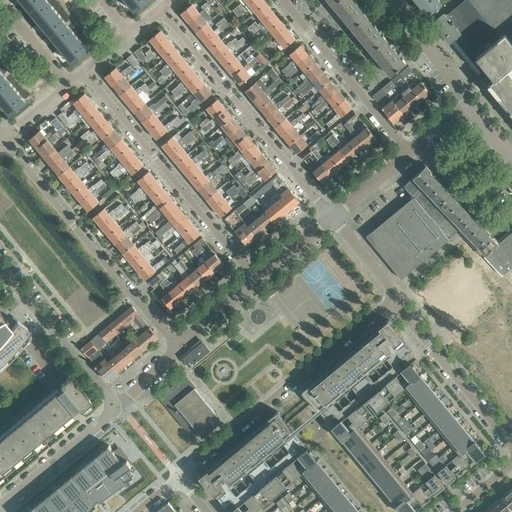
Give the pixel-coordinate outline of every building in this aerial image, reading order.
[(44,0),(17,0),(20,3),(22,1),(30,12),(44,0)] [(51,37),(66,24),(46,0),(44,0),(30,12),(39,22),(37,24),(41,28),(43,26),(51,37)] [(140,7),(148,0),(123,0),(124,1),(125,0),(126,0),(135,11),(138,9),(140,7)] [(266,3),(263,0),(251,0),(248,3),(255,12),(266,3)] [(344,19),(352,28),(367,16),(354,0),(339,0),(333,5),(341,15),(340,15),(343,19),(344,19)] [(428,15),(442,3),(438,0),(415,0),(417,1),(415,2),(418,6),(420,5),(428,15)] [(511,0),(464,0),(446,15),(444,13),(432,23),(434,25),(433,25),(434,26),(435,25),(449,42),(450,41),(452,43),(452,42),(451,41),(454,39),(490,83),(488,85),(488,84),(487,85),(511,114),(511,0)] [(273,12),(266,3),(255,12),(262,21),(273,12)] [(192,4),(181,13),(188,22),(199,13),(192,4)] [(233,10),(236,13),(243,7),(241,4),(236,7),(233,10)] [(238,16),(246,10),(243,7),(236,13),(238,16)] [(196,31),(207,22),(203,18),(208,14),(204,9),(199,13),(188,22),(196,31)] [(274,13),(273,12),(262,21),(258,25),(261,28),(261,29),(266,25),(270,30),(280,21),(274,13)] [(363,42),(372,52),(387,39),(367,16),(352,28),(360,38),(359,39),(363,42)] [(219,27),(226,21),(224,18),(216,24),(219,27)] [(226,21),(219,27),(221,30),(229,24),(226,21)] [(250,31),(258,25),(255,21),(248,28),(250,31)] [(270,30),(277,38),(288,30),(280,21),(270,30)] [(203,40),(214,31),(207,22),(196,31),(203,40)] [(88,50),(66,24),(51,37),(60,47),(58,49),(62,53),(64,52),(73,63),(75,60),(75,61),(77,59),(88,50)] [(250,31),(253,34),(261,28),(258,25),(250,31)] [(219,27),(214,31),(203,40),(211,49),(221,40),(217,35),(222,31),(221,30),(219,27)] [(149,39),(157,48),(168,39),(160,30),(149,39)] [(285,48),(295,39),(288,30),(277,38),(273,42),(275,46),(276,46),(281,43),(285,48)] [(242,37),(238,41),(233,45),(236,48),(245,41),(242,37)] [(175,48),(168,39),(157,48),(164,57),(175,48)] [(265,49),(273,42),(270,39),(263,45),(265,49)] [(406,63),(387,39),(372,52),(379,61),(379,62),(382,66),(383,65),(391,75),(406,63)] [(222,40),(221,40),(211,49),(218,58),(229,49),(233,45),(231,42),(230,41),(226,45),(222,40)] [(265,49),(268,52),(275,46),(273,42),(265,49)] [(297,63),(308,54),(300,45),(290,54),(294,59),(289,63),(290,64),(290,63),(293,67),(297,63)] [(146,57),(138,48),(134,52),(141,61),(146,57)] [(182,57),(175,48),(164,57),(169,62),(164,66),(165,67),(167,70),(172,66),(182,57)] [(236,58),(229,49),(218,58),(225,67),(236,58)] [(147,62),(155,55),(152,52),(147,56),(146,57),(144,59),(147,62)] [(134,67),(139,63),(131,54),(127,58),(134,67)] [(258,61),(263,66),(267,62),(259,54),(255,57),(258,61)] [(315,63),(308,54),(297,63),(304,72),(315,63)] [(179,75),(190,66),(182,57),(172,66),(179,75)] [(248,63),(251,67),(258,61),(255,57),(253,59),(248,63)] [(241,63),(236,58),(225,67),(233,75),(243,67),(241,63)] [(240,84),(251,76),(247,70),(251,67),(248,63),(243,67),(233,75),(240,84)] [(290,63),(282,70),(285,74),(293,67),(290,63)] [(320,69),(315,63),(304,72),(300,75),(304,81),(297,87),(293,90),(296,94),(300,91),(312,80),(323,72),(320,69)] [(197,75),(190,66),(179,75),(186,84),(197,75)] [(413,71),(409,66),(399,73),(403,78),(413,71)] [(105,76),(113,85),(123,76),(116,67),(105,76)] [(295,70),(293,67),(285,74),(287,77),(295,70)] [(268,72),(276,81),(280,77),(272,69),(268,72)] [(330,80),(323,72),(312,80),(300,91),(303,95),(315,85),(319,89),(330,80)] [(186,84),(194,93),(205,84),(197,75),(186,84)] [(10,114),(25,102),(4,76),(0,79),(0,104),(1,103),(10,114)] [(131,85),(123,76),(113,85),(120,94),(131,85)] [(260,109),(271,100),(267,95),(272,92),(270,90),(282,81),(280,77),(276,81),(263,91),(253,100),(260,109)] [(330,80),(319,89),(323,94),(318,98),(319,99),(322,102),(327,98),(337,89),(335,86),(330,80)] [(395,86),(393,84),(391,81),(382,88),(386,93),(395,86)] [(413,82),(409,85),(421,99),(430,92),(421,81),(416,85),(413,82)] [(256,82),(245,91),(253,100),(263,91),(256,82)] [(189,112),(212,93),(205,84),(194,93),(197,97),(193,101),(194,102),(186,109),(189,112)] [(127,103),(138,94),(131,85),(120,94),(127,103)] [(401,92),(412,107),(421,99),(409,85),(401,92)] [(372,96),(376,101),(386,93),(382,88),(372,96)] [(334,107),(345,98),(337,89),(327,98),(322,102),(325,106),(330,102),(334,107)] [(127,103),(135,112),(145,103),(150,99),(146,94),(143,90),(138,94),(127,103)] [(404,114),(412,107),(401,92),(392,100),(404,114)] [(81,111),(92,102),(84,93),(77,99),(74,102),(78,107),(73,111),(74,112),(67,117),(70,120),(70,121),(77,115),(81,111)] [(154,104),(149,108),(145,103),(135,112),(142,121),(153,112),(157,108),(162,104),(165,101),(168,99),(165,95),(154,104)] [(288,95),(280,102),(283,105),(291,98),(288,95)] [(285,108),(297,99),(294,95),(291,98),(283,105),(285,108)] [(337,120),(352,107),(345,98),(334,107),(338,112),(333,116),(334,117),(337,120)] [(206,108),(214,117),(225,108),(217,99),(206,108)] [(319,99),(311,106),(314,109),(322,102),(319,99)] [(267,118),(278,109),(271,100),(260,109),(267,118)] [(406,116),(404,114),(392,100),(383,107),(381,108),(383,109),(394,122),(400,117),(402,119),(405,116),(405,117),(406,116)] [(165,101),(162,104),(157,108),(160,111),(168,105),(165,101)] [(99,111),(92,102),(81,111),(88,120),(99,111)] [(325,106),(322,102),(314,109),(317,112),(325,106)] [(232,117),(225,108),(214,117),(221,126),(232,117)] [(285,117),(278,109),(267,118),(275,126),(285,117)] [(70,120),(63,111),(58,115),(65,124),(69,122),(70,121),(70,120)] [(88,120),(96,129),(106,120),(99,111),(88,120)] [(352,121),(357,116),(354,111),(345,119),(348,122),(351,126),(354,123),(352,121)] [(142,121),(149,130),(160,121),(153,112),(142,121)] [(295,119),(298,122),(306,116),(303,113),(295,119)] [(77,115),(70,121),(69,122),(71,125),(79,118),(77,115)] [(169,123),(172,126),(180,119),(177,116),(169,123)] [(297,123),(300,126),(308,119),(306,116),(298,122),(297,123)] [(51,121),(58,130),(63,126),(55,117),(51,121)] [(239,126),(232,117),(221,126),(229,135),(239,126)] [(293,126),(286,118),(285,117),(275,126),(282,135),(293,126)] [(334,117),(326,123),(329,127),(337,120),(334,117)] [(206,118),(199,124),(201,127),(209,121),(206,118)] [(106,120),(96,129),(103,138),(114,129),(106,120)] [(306,127),(308,129),(316,122),(314,120),(306,127)] [(160,121),(149,130),(157,139),(168,130),(160,121)] [(212,124),(209,121),(201,127),(204,130),(212,124)] [(355,131),(351,126),(348,122),(345,125),(351,133),(351,134),(354,137),(349,141),(358,152),(367,145),(358,134),(355,131)] [(358,134),(367,145),(370,142),(371,144),(376,140),(375,138),(376,137),(364,123),(355,131),(358,134)] [(56,132),(59,135),(65,130),(63,126),(58,130),(56,132)] [(236,144),(247,135),(239,126),(229,135),(236,144)] [(300,135),(293,126),(282,135),(289,144),(300,135)] [(40,130),(29,139),(36,148),(47,139),(53,134),(57,131),(54,128),(49,132),(44,136),(40,130)] [(106,151),(110,147),(121,138),(114,129),(103,138),(107,143),(102,147),(103,148),(106,151)] [(196,132),(194,129),(182,138),(185,141),(192,135),(196,132)] [(81,136),(84,139),(91,133),(89,130),(81,136)] [(309,137),(312,141),(320,134),(317,131),(309,137)] [(84,139),(86,142),(94,136),(91,133),(84,139)] [(36,148),(44,157),(54,148),(51,144),(57,139),(53,134),(47,139),(36,148)] [(333,134),(330,137),(336,144),(339,142),(333,134)] [(187,144),(195,138),(192,135),(185,141),(187,144)] [(254,144),(247,135),(236,144),(243,153),(254,144)] [(297,153),(308,144),(300,135),(289,144),(297,153)] [(162,145),(169,154),(180,145),(185,141),(182,138),(182,137),(177,141),(173,136),(162,145)] [(224,139),(221,136),(213,142),(212,140),(208,143),(213,148),(216,145),(224,139)] [(336,144),(330,137),(327,139),(333,147),(336,144)] [(114,151),(118,156),(129,147),(121,138),(110,147),(106,151),(98,157),(95,160),(98,165),(101,162),(100,161),(108,154),(109,155),(114,151)] [(226,142),(224,139),(216,145),(219,148),(226,142)] [(349,141),(340,149),(349,160),(358,152),(349,141)] [(251,161),(261,152),(254,144),(243,153),(251,161)] [(188,154),(180,145),(169,154),(177,163),(188,154)] [(59,154),(54,148),(44,157),(51,166),(62,157),(67,153),(71,149),(69,146),(64,150),(59,154)] [(121,168),(125,165),(136,156),(129,147),(118,156),(122,161),(117,165),(118,165),(110,171),(113,175),(121,168)] [(103,148),(92,158),(95,160),(98,157),(106,151),(103,148)] [(313,158),(316,156),(312,151),(309,148),(300,156),(304,160),(310,155),(313,158)] [(205,149),(197,156),(199,159),(201,158),(207,153),(205,149)] [(319,159),(322,157),(315,149),(312,151),(316,156),(319,159)] [(349,160),(340,149),(331,156),(340,167),(349,160)] [(269,161),(261,152),(251,161),(255,166),(250,170),(251,171),(253,174),(258,170),(269,161)] [(204,161),(210,156),(207,153),(201,158),(204,161)] [(236,153),(228,160),(231,163),(239,156),(236,153)] [(192,159),(188,154),(177,163),(184,172),(195,163),(199,159),(197,156),(196,155),(192,159)] [(143,165),(136,156),(125,165),(121,168),(113,175),(116,178),(123,172),(124,173),(129,169),(133,174),(143,165)] [(241,160),(239,156),(231,163),(234,166),(241,160)] [(331,156),(322,164),(331,174),(340,167),(331,156)] [(69,166),(62,157),(51,166),(58,175),(69,166)] [(199,159),(195,163),(184,172),(191,181),(202,172),(203,171),(200,166),(205,162),(204,161),(201,158),(199,159)] [(87,161),(79,168),(81,171),(86,167),(89,165),(87,161)] [(276,170),(269,161),(258,170),(253,174),(252,175),(255,178),(256,179),(261,174),(265,179),(276,170)] [(319,166),(313,171),(322,182),(323,181),(324,183),(329,179),(328,177),(331,174),(322,164),(320,161),(317,163),(319,166)] [(206,176),(202,172),(191,181),(199,189),(222,170),(226,167),(223,164),(211,174),(210,172),(206,176)] [(66,184),(77,175),(69,166),(58,175),(66,184)] [(458,229),(484,256),(498,243),(480,225),(472,216),(425,166),(418,172),(404,186),(413,197),(366,236),(401,278),(449,239),(458,229)] [(226,167),(222,170),(199,189),(206,198),(217,189),(213,185),(218,181),(217,180),(225,174),(228,171),(226,167)] [(148,171),(138,180),(142,185),(145,189),(156,180),(148,171)] [(253,174),(251,171),(243,178),(246,181),(253,174)] [(84,184),(77,175),(66,184),(73,193),(84,184)] [(252,175),(246,181),(249,184),(255,178),(252,175)] [(277,175),(270,181),(273,185),(278,191),(292,207),(299,201),(297,198),(298,197),(294,193),(293,194),(290,190),(290,191),(285,185),(277,175)] [(101,179),(93,185),(96,189),(104,182),(101,179)] [(140,193),(133,199),(135,203),(143,196),(143,197),(148,193),(153,198),(163,189),(156,180),(145,189),(140,193)] [(106,185),(104,182),(96,189),(99,192),(106,185)] [(81,202),(91,193),(84,184),(73,193),(81,202)] [(234,185),(226,192),(229,195),(237,188),(234,185)] [(239,191),(237,188),(229,195),(231,198),(239,191)] [(96,189),(91,193),(81,202),(88,211),(99,202),(94,196),(99,192),(96,189)] [(163,189),(153,198),(157,203),(160,207),(171,198),(163,189)] [(206,198),(214,207),(224,198),(217,189),(206,198)] [(138,190),(130,196),(133,199),(140,193),(138,190)] [(278,191),(269,198),(283,214),(292,207),(278,191)] [(249,207),(256,201),(252,196),(245,201),(249,207)] [(0,197),(0,230),(69,314),(86,301),(0,197)] [(156,210),(147,217),(151,222),(164,212),(167,216),(178,207),(171,198),(160,207),(156,210)] [(232,207),(224,198),(214,207),(221,216),(232,207)] [(261,206),(265,211),(274,222),(283,214),(269,198),(261,206)] [(238,213),(246,206),(243,203),(235,210),(238,213)] [(114,210),(116,213),(124,207),(121,204),(114,210)] [(119,217),(127,210),(124,207),(116,213),(119,217)] [(153,207),(145,214),(147,217),(156,210),(153,207)] [(171,220),(161,228),(165,233),(169,229),(175,224),(185,215),(178,207),(167,216),(171,220)] [(104,208),(93,217),(101,226),(111,217),(104,208)] [(253,242),(252,240),(257,237),(248,226),(246,223),(238,213),(235,210),(225,218),(235,230),(242,239),(246,243),(247,245),(248,244),(249,245),(253,242)] [(274,222),(265,211),(256,218),(265,229),(274,222)] [(101,226),(108,235),(119,226),(115,221),(119,217),(116,213),(111,217),(101,226)] [(185,215),(175,224),(178,228),(182,233),(193,224),(185,215)] [(257,236),(265,229),(256,218),(254,216),(246,223),(248,226),(257,237),(257,236)] [(138,225),(136,222),(128,228),(131,231),(138,225)] [(193,224),(182,233),(190,242),(200,233),(193,224)] [(141,228),(138,225),(131,231),(133,234),(141,228)] [(116,244),(126,235),(119,226),(108,235),(116,244)] [(165,233),(162,235),(164,238),(172,232),(169,229),(165,233)] [(511,231),(498,243),(484,256),(502,275),(511,266),(511,231)] [(133,244),(126,235),(116,244),(123,253),(133,244)] [(197,250),(206,242),(202,237),(193,245),(197,250)] [(153,242),(150,244),(145,249),(148,252),(156,246),(153,242)] [(130,261),(141,253),(133,244),(123,253),(130,261)] [(181,244),(174,250),(176,254),(184,247),(181,244)] [(202,256),(198,251),(196,248),(192,251),(199,259),(202,256)] [(203,257),(206,260),(215,271),(224,264),(215,253),(212,249),(203,257)] [(148,261),(141,253),(130,261),(137,270),(148,261)] [(215,271),(206,260),(197,268),(206,279),(215,271)] [(145,279),(156,270),(148,261),(137,270),(145,279)] [(181,261),(178,263),(184,271),(188,268),(181,261)] [(175,266),(181,273),(184,271),(178,263),(175,266)] [(197,268),(188,275),(197,286),(206,279),(197,268)] [(184,278),(179,283),(188,293),(197,286),(188,275),(184,271),(181,273),(181,274),(184,278)] [(161,279),(157,274),(148,282),(152,286),(161,279)] [(179,301),(188,293),(179,283),(175,286),(171,281),(169,282),(166,278),(163,280),(166,285),(170,290),(179,301)] [(161,298),(170,308),(179,301),(170,290),(161,298)] [(117,318),(125,327),(134,320),(144,332),(135,339),(144,350),(159,337),(156,334),(157,334),(154,329),(153,330),(150,327),(149,327),(139,315),(140,315),(132,305),(117,318)] [(0,364),(1,364),(5,360),(9,356),(12,352),(16,348),(18,350),(19,350),(23,345),(26,341),(29,336),(31,335),(30,334),(30,335),(27,333),(30,329),(29,329),(27,328),(16,321),(13,318),(7,326),(4,322),(4,321),(0,312),(0,364)] [(108,325),(116,335),(125,327),(117,318),(108,325)] [(302,390),(302,391),(302,392),(303,392),(309,399),(308,399),(308,400),(309,399),(318,410),(326,403),(320,395),(381,344),(383,347),(384,346),(382,345),(385,343),(390,349),(403,339),(395,328),(395,327),(394,328),(388,321),(389,320),(388,321),(388,320),(387,320),(387,321),(380,327),(379,326),(380,327),(379,327),(381,329),(374,335),(372,333),(372,332),(371,333),(372,334),(365,340),(364,339),(364,340),(357,346),(356,345),(356,346),(349,352),(348,352),(349,353),(341,359),(341,358),(340,358),(341,359),(334,365),(333,364),(333,365),(333,366),(326,371),(325,371),(326,372),(318,378),(318,377),(317,377),(318,378),(311,384),(310,383),(310,384),(310,385),(303,391),(302,390)] [(108,325),(99,333),(107,342),(116,335),(108,325)] [(90,340),(98,349),(107,342),(99,333),(90,340)] [(144,350),(135,339),(126,347),(135,357),(144,350)] [(108,361),(105,357),(105,358),(98,349),(90,340),(82,347),(80,348),(81,349),(82,349),(89,358),(95,365),(96,367),(97,367),(107,380),(109,379),(110,380),(114,377),(113,376),(117,372),(108,361)] [(202,341),(198,345),(205,354),(210,351),(202,341)] [(205,354),(198,345),(182,358),(185,363),(190,367),(205,354)] [(135,357),(126,347),(117,354),(126,365),(135,357)] [(126,365),(117,354),(108,361),(117,372),(126,365)] [(410,363),(395,376),(405,387),(421,374),(420,374),(413,366),(413,365),(412,366),(410,363)] [(421,374),(405,387),(404,388),(405,388),(411,396),(428,382),(427,382),(427,383),(420,375),(421,374)] [(170,387),(159,397),(185,429),(192,423),(203,437),(222,421),(195,388),(196,387),(185,375),(174,384),(175,385),(171,388),(170,387)] [(0,477),(3,475),(1,472),(72,413),(72,412),(77,408),(80,411),(91,402),(69,376),(58,385),(61,389),(56,393),(55,392),(0,438),(0,477)] [(395,376),(372,395),(381,407),(405,388),(404,388),(405,387),(395,376)] [(427,383),(428,383),(428,382),(411,396),(418,404),(435,391),(434,391),(427,383)] [(435,391),(418,404),(425,413),(441,399),(440,399),(434,392),(435,391)] [(358,427),(381,407),(372,395),(348,415),(357,427),(358,426),(358,427)] [(441,399),(425,413),(432,421),(448,407),(447,408),(441,400),(442,399),(441,399)] [(395,409),(400,414),(406,409),(401,404),(395,409)] [(448,408),(448,407),(432,421),(439,429),(455,416),(455,415),(454,416),(448,408)] [(222,456),(223,457),(215,463),(215,462),(214,463),(215,464),(216,466),(210,471),(208,469),(208,470),(207,469),(207,470),(200,476),(199,475),(200,476),(199,476),(200,477),(199,477),(199,478),(200,477),(206,484),(205,485),(206,484),(215,495),(227,484),(222,478),(225,476),(226,477),(226,476),(224,474),(278,430),(284,438),(292,431),(284,420),(284,419),(283,420),(278,413),(278,412),(277,412),(276,411),(276,412),(276,413),(269,419),(269,418),(268,418),(269,419),(262,425),(261,424),(260,424),(261,425),(254,431),(253,431),(253,432),(246,438),(245,437),(246,438),(238,444),(238,443),(237,444),(238,444),(231,450),(230,450),(230,451),(223,457),(222,456)] [(342,440),(357,427),(348,415),(333,428),(335,430),(334,431),(335,430),(342,439),(342,440)] [(446,437),(462,424),(461,424),(455,417),(455,416),(439,429),(446,437)] [(446,437),(453,446),(469,432),(468,433),(462,425),(462,424),(446,437)] [(349,447),(348,448),(349,448),(365,435),(358,427),(358,426),(357,427),(342,440),(343,439),(349,447)] [(404,430),(410,439),(415,435),(408,427),(404,430)] [(460,454),(476,441),(476,440),(475,441),(468,433),(469,433),(469,432),(453,446),(459,454),(460,454)] [(355,456),(372,443),(365,435),(349,448),(350,448),(356,456),(355,456)] [(476,441),(460,454),(470,465),(465,459),(471,454),(476,460),(485,453),(483,450),(483,449),(482,450),(475,441),(476,441)] [(363,464),(362,464),(362,465),(378,451),(372,443),(355,456),(356,457),(356,456),(363,464)] [(432,449),(429,446),(426,448),(422,443),(417,447),(424,455),(430,450),(432,449)] [(115,453),(113,451),(109,445),(107,446),(101,451),(96,455),(95,456),(88,461),(84,465),(82,466),(78,470),(72,475),(70,477),(64,482),(59,485),(58,487),(53,490),(47,496),(45,497),(39,502),(34,506),(33,507),(28,511),(26,511),(89,511),(90,511),(96,506),(97,505),(95,503),(98,500),(100,501),(101,501),(133,477),(127,469),(132,466),(131,465),(127,459),(119,450),(115,453)] [(307,449),(292,461),(302,473),(318,460),(317,459),(317,460),(310,452),(310,451),(310,450),(309,451),(307,449)] [(424,455),(428,461),(431,458),(434,461),(439,457),(436,454),(434,456),(430,450),(424,455)] [(369,473),(385,460),(378,451),(362,465),(363,464),(370,472),(369,473)] [(470,465),(460,454),(459,454),(452,460),(456,465),(450,470),(446,465),(445,465),(438,472),(447,484),(456,476),(455,475),(460,470),(462,472),(470,465)] [(441,461),(439,457),(434,461),(437,464),(434,467),(438,472),(445,465),(441,461)] [(431,458),(428,461),(431,464),(434,467),(437,464),(434,461),(431,458)] [(318,460),(302,473),(301,473),(302,473),(308,481),(324,468),(323,468),(317,460),(318,460)] [(377,480),(376,481),(392,468),(385,460),(369,473),(370,473),(377,480)] [(292,461),(268,481),(278,493),(302,473),(301,473),(302,473),(292,461)] [(425,463),(422,466),(425,469),(427,472),(430,470),(428,466),(425,463)] [(324,469),(325,468),(324,468),(308,481),(315,490),(331,476),(330,477),(324,469)] [(383,489),(383,490),(399,476),(392,468),(376,481),(377,481),(384,489),(383,489)] [(140,476),(150,491),(159,485),(149,470),(140,476)] [(413,493),(422,505),(430,498),(429,496),(434,492),(436,493),(444,486),(434,474),(426,481),(430,486),(424,491),(420,486),(413,492),(413,493)] [(331,476),(315,490),(322,498),(338,485),(338,484),(337,485),(331,477),(331,476)] [(390,497),(390,498),(406,484),(399,476),(383,490),(384,489),(390,497)] [(254,511),(255,511),(278,493),(268,481),(245,501),(254,511),(255,511),(254,511)] [(397,506),(413,493),(413,492),(406,484),(390,498),(391,498),(397,505),(397,506)] [(338,485),(322,498),(329,506),(345,493),(344,493),(338,485)] [(511,509),(511,487),(501,496),(511,509)] [(345,493),(329,506),(333,511),(338,511),(352,501),(351,502),(345,494),(345,493)] [(422,505),(413,493),(397,506),(398,506),(402,511),(413,511),(416,510),(410,504),(417,499),(422,505)] [(511,511),(511,509),(501,496),(493,503),(500,511),(511,511)] [(254,511),(245,501),(230,511),(254,511)] [(351,502),(352,501),(338,511),(355,511),(359,510),(359,509),(358,510),(351,502)] [(181,511),(180,510),(180,509),(176,511),(168,502),(164,506),(163,506),(162,506),(162,507),(156,511),(181,511)] [(500,511),(493,503),(485,510),(486,511),(500,511)]
